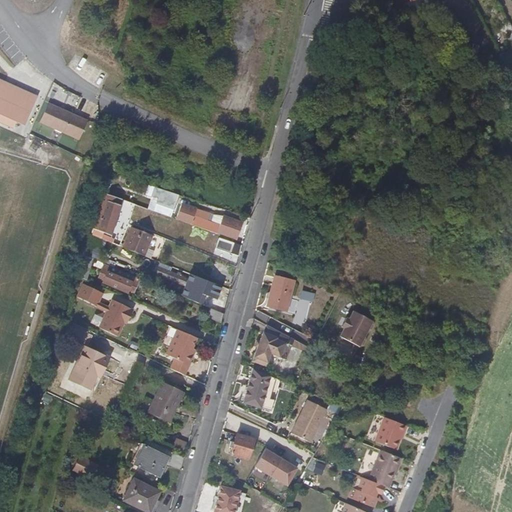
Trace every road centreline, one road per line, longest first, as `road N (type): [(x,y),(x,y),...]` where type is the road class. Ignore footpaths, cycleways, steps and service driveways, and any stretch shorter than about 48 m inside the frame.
road 1 (residential): [(183,511),(315,11)]
road 2 (residential): [(405,511),(451,393)]
